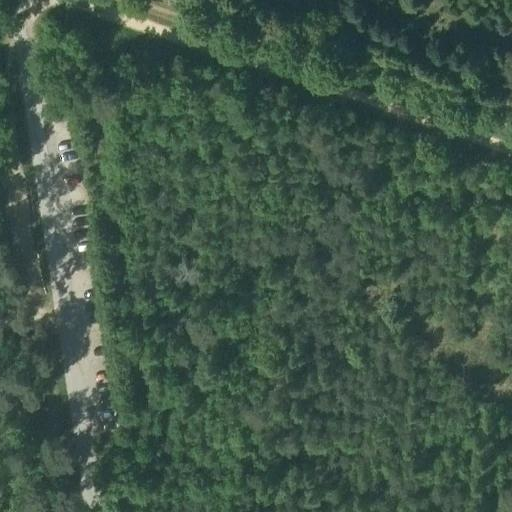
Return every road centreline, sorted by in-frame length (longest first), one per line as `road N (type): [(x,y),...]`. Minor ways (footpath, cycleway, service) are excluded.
road 1 (unclassified): [(13,0),(94,511)]
road 2 (track): [(511,131),(128,0)]
